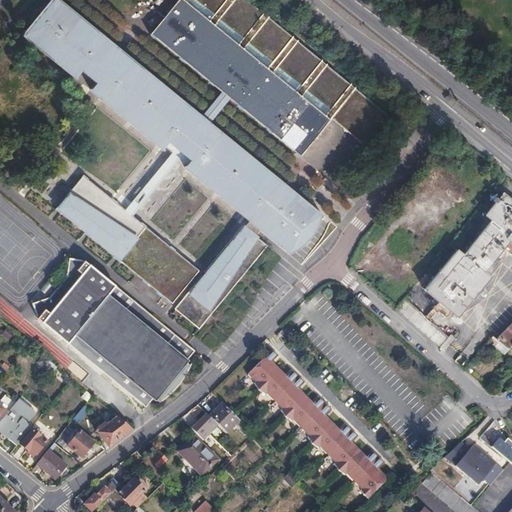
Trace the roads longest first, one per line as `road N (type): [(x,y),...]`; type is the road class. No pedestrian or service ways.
road 1 (residential): [(53,502),(208,386),(331,263)]
road 2 (unknown): [(0,186),(225,368)]
road 3 (primary): [(317,0),(511,155)]
road 4 (residential): [(511,401),(475,394),(331,263)]
road 5 (primary): [(511,134),(344,0)]
road 6 (residential): [(331,263),(444,114)]
road 7 (primary): [(309,0),(444,114)]
